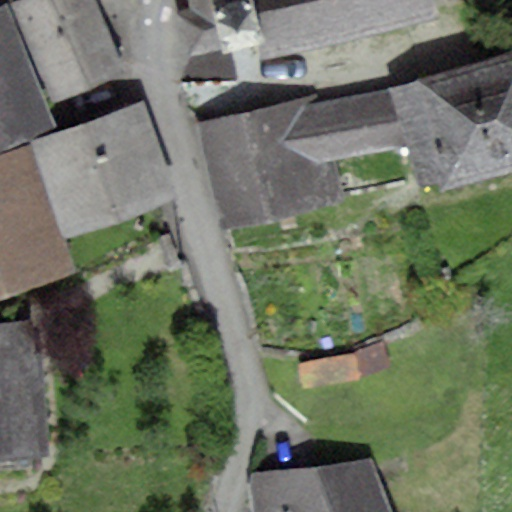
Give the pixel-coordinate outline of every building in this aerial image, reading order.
[(32,0),(20,5),(56,87),(118,60),(92,0),(32,0)] [(434,0),(188,0),(190,7),(177,10),(188,56),(224,47),(221,35),(255,26),(263,59),(439,18),(434,0)] [(0,17),(0,138),(48,120),(6,15),(0,17)] [(511,56),(397,85),(410,136),(422,183),(511,161),(511,56)] [(338,193),(329,156),(410,136),(397,85),(317,104),(315,96),(204,123),(228,220),(338,193)] [(41,142),(71,229),(170,195),(140,108),(41,142)] [(28,154),(0,162),(0,288),(64,269),(28,154)] [(0,449),(45,447),(38,326),(0,327),(0,449)] [(390,511),(377,459),(262,489),(267,511),(390,511)]
